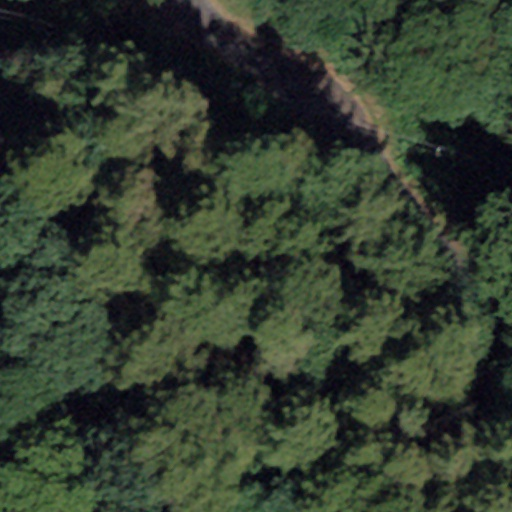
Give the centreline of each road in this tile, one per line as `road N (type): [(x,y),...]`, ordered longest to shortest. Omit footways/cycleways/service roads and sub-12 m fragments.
road 1 (unclassified): [(511,322),(315,99),(183,0)]
road 2 (unclassified): [(0,325),(70,511)]
